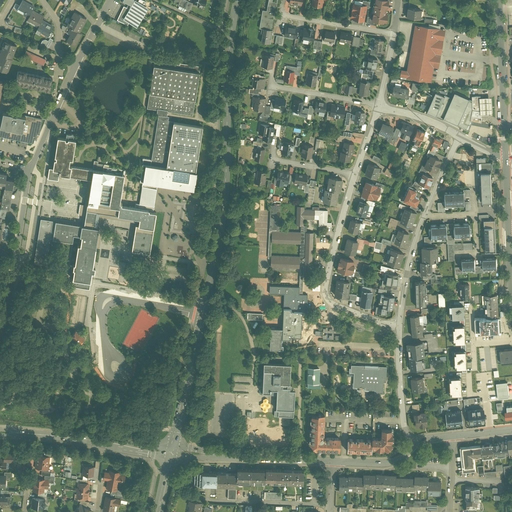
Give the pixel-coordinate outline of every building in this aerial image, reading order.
[(72,0),(68,8),(73,11),(79,1),(77,0),(72,0)] [(146,2),(142,0),(122,0),(121,2),(128,5),(126,8),(123,7),(117,20),(126,24),(128,20),(138,27),(149,8),(145,5),(146,2)] [(188,1),(184,0),(181,0),(179,6),(186,10),(188,2),(188,1)] [(268,0),(267,12),(270,12),(272,12),(272,13),(274,13),(275,7),(276,7),(277,0),(268,0)] [(384,0),(376,0),(376,3),(375,4),(374,8),(385,9),(386,7),(387,7),(388,1),(384,0)] [(34,7),(23,1),(19,8),(26,11),(25,12),(26,12),(24,15),(28,17),(32,10),(34,7)] [(362,5),(354,4),(354,6),(353,5),(351,17),(352,17),(352,19),(364,21),(366,8),(366,6),(362,5)] [(374,8),(369,7),(374,8),(373,18),(372,19),(379,21),(379,22),(383,22),(383,21),(386,22),(387,14),(385,14),(385,9),(374,8)] [(421,10),(408,8),(407,17),(420,19),(420,18),(419,18),(420,10),(421,10)] [(44,17),(32,10),(28,17),(28,18),(39,25),(42,20),(44,17)] [(267,12),(263,11),(262,15),(271,16),(271,20),(273,20),(274,13),(272,13),(272,12),(270,12),(267,12)] [(75,12),(68,26),(71,27),(79,32),(86,19),(75,12)] [(271,20),(261,19),(260,28),(263,29),(271,30),(273,20),(271,20)] [(49,26),(41,22),(42,20),(39,25),(35,32),(39,35),(41,31),(48,35),(47,36),(50,38),(53,33),(50,32),(53,27),(49,24),(49,26)] [(420,26),(415,26),(414,30),(414,31),(413,38),(412,45),(412,46),(411,52),(410,52),(410,53),(409,59),(408,65),(408,66),(407,72),(407,73),(401,72),(400,77),(408,78),(415,79),(414,79),(415,80),(415,79),(421,80),(421,81),(422,81),(428,82),(429,82),(430,82),(431,81),(431,80),(432,74),(432,73),(433,68),(433,67),(438,68),(439,62),(439,61),(442,49),(442,48),(442,45),(443,39),(442,37),(439,36),(439,34),(440,34),(441,30),(440,29),(440,27),(429,25),(428,27),(421,26),(420,26)] [(79,32),(71,27),(68,33),(71,34),(67,41),(75,45),(81,33),(79,32)] [(298,29),(286,27),(284,36),(296,38),(298,29)] [(271,30),(263,29),(261,42),(270,44),(272,30),(271,30)] [(314,31),(304,29),(302,40),(313,41),(314,31)] [(335,34),(326,32),(325,36),(324,36),(324,40),(334,42),(335,34)] [(351,34),(341,32),(339,41),(350,43),(351,34)] [(383,40),(375,39),(374,45),(373,45),(372,50),(382,51),(383,40)] [(16,46),(5,41),(0,54),(1,55),(11,59),(16,46)] [(46,60),(26,51),(24,56),(43,65),(46,60)] [(11,59),(1,55),(0,57),(0,69),(7,72),(12,59),(11,59)] [(268,56),(263,55),(263,59),(264,60),(263,66),(262,66),(267,67),(267,68),(272,69),(272,65),(273,61),(274,57),(270,56),(268,56)] [(377,59),(368,57),(366,67),(375,69),(377,59)] [(200,73),(154,65),(146,109),(157,111),(157,109),(167,110),(167,112),(192,117),(200,73)] [(297,67),(287,65),(286,71),(285,71),(284,81),(292,82),(294,74),(296,75),(297,67)] [(317,73),(308,71),(307,80),(306,83),(306,84),(315,86),(317,73)] [(32,87),(35,75),(18,72),(16,83),(32,87)] [(260,75),(253,73),(252,78),(253,78),(253,82),(255,82),(255,87),(257,87),(261,88),(264,88),(265,82),(264,82),(265,76),(260,76),(260,75)] [(35,75),(32,87),(50,90),(52,79),(35,75)] [(361,81),(359,88),(352,87),(353,86),(346,85),(342,84),(341,90),(345,91),(345,93),(349,94),(349,92),(351,92),(369,95),(370,90),(368,90),(370,82),(366,81),(365,82),(361,81)] [(391,95),(399,97),(401,87),(393,85),(391,95)] [(409,89),(401,87),(399,97),(406,99),(409,89)] [(445,96),(436,92),(428,111),(437,115),(445,96)] [(470,97),(456,92),(445,117),(459,123),(470,97)] [(472,113),(481,115),(480,98),(479,96),(472,97),(472,113)] [(266,99),(253,97),(253,101),(255,101),(254,110),(264,111),(266,99)] [(493,115),(492,97),(486,98),(480,98),(481,115),(482,115),(486,115),(493,115)] [(286,100),(275,98),(275,100),(274,108),(281,109),(281,110),(284,110),(286,100)] [(306,102),(296,100),(295,109),(305,110),(306,102)] [(326,104),(316,102),(315,109),(318,109),(318,111),(324,112),(326,104)] [(345,107),(332,105),(330,116),(343,118),(345,107)] [(158,116),(166,117),(167,112),(167,110),(157,109),(157,111),(156,115),(158,116)] [(12,128),(14,114),(3,111),(0,126),(12,128)] [(365,112),(356,111),(354,122),(363,123),(363,120),(365,120),(365,116),(364,116),(365,112)] [(481,115),(472,113),(470,121),(481,123),(482,115),(481,115)] [(14,114),(12,128),(23,131),(26,116),(14,114)] [(42,119),(26,116),(23,131),(12,128),(0,126),(0,135),(32,142),(33,138),(35,138),(36,133),(39,134),(42,119)] [(166,117),(158,116),(151,160),(151,164),(197,171),(203,127),(168,121),(168,117),(166,117)] [(413,127),(403,122),(402,122),(400,126),(402,127),(400,130),(402,131),(400,136),(407,140),(409,136),(406,135),(407,133),(409,135),(413,127)] [(385,123),(384,124),(383,123),(379,132),(388,137),(389,137),(391,131),(393,128),(388,126),(387,124),(385,123)] [(394,132),(391,139),(395,141),(399,132),(398,132),(399,129),(396,128),(394,132)] [(273,131),(265,129),(264,132),(263,140),(267,140),(271,141),(272,141),(273,131)] [(425,132),(417,129),(412,140),(414,141),(412,147),(417,149),(425,132)] [(432,135),(425,132),(417,149),(422,151),(423,148),(422,148),(423,145),(422,145),(424,141),(429,144),(432,135)] [(66,138),(58,137),(55,157),(56,157),(56,159),(54,159),(53,169),(49,168),(47,179),(58,181),(59,174),(70,176),(72,166),(69,166),(70,159),(73,159),(76,140),(68,139),(68,140),(65,140),(66,138)] [(442,140),(435,137),(432,144),(434,145),(439,147),(442,140)] [(293,143),(284,142),(282,153),(291,155),(293,143)] [(350,143),(345,142),(343,152),(350,153),(352,154),(354,143),(350,143)] [(407,145),(401,142),(398,149),(403,152),(407,145)] [(313,147),(303,145),(301,157),(311,158),(313,147)] [(265,149),(256,148),(255,160),(259,161),(258,161),(261,162),(261,161),(263,161),(265,149)] [(350,153),(343,152),(341,152),(340,160),(349,161),(350,153)] [(382,159),(374,155),(372,159),(379,164),(382,159)] [(433,157),(430,156),(430,157),(429,160),(428,159),(425,166),(429,168),(429,169),(435,172),(437,168),(439,163),(440,161),(433,157)] [(157,183),(194,189),(197,171),(151,164),(151,160),(140,158),(139,168),(142,168),(140,181),(143,181),(157,183)] [(94,161),(93,169),(103,171),(104,165),(98,164),(98,161),(94,161)] [(492,162),(485,162),(476,163),(476,170),(485,170),(485,172),(487,172),(487,170),(492,170),(492,167),(493,167),(492,162)] [(374,166),(368,164),(365,175),(376,178),(379,167),(376,166),(376,167),(374,166)] [(93,169),(72,166),(70,176),(91,179),(87,205),(86,210),(102,213),(108,214),(118,215),(140,219),(139,225),(136,225),(132,251),(140,252),(140,250),(142,251),(142,252),(150,253),(156,212),(153,212),(149,211),(149,210),(139,208),(139,204),(135,203),(134,207),(122,205),(122,203),(120,203),(125,170),(104,166),(104,165),(103,171),(93,169)] [(266,172),(263,172),(263,171),(258,171),(257,179),(255,178),(254,183),(264,184),(266,172)] [(282,172),(278,171),(276,184),(282,185),(283,182),(287,183),(289,174),(282,172)] [(485,172),(481,172),(482,184),(479,184),(480,196),(482,196),(482,198),(481,198),(481,202),(492,202),(492,182),(492,178),(491,178),(491,172),(487,172),(485,172)] [(425,174),(422,173),(422,174),(421,177),(421,178),(419,183),(419,184),(421,185),(428,188),(430,184),(432,180),(431,180),(432,178),(425,174)] [(307,176),(296,174),(295,176),(295,179),(294,183),(305,185),(306,185),(306,184),(307,176)] [(342,180),(331,178),(330,183),(328,183),(327,190),(338,192),(340,192),(342,180)] [(14,181),(6,180),(4,186),(3,193),(11,194),(12,194),(14,181)] [(157,183),(143,181),(139,204),(139,208),(149,210),(149,211),(153,212),(157,183)] [(375,185),(366,182),(364,187),(363,190),(362,195),(372,198),(373,197),(376,198),(378,194),(380,194),(378,193),(380,188),(380,187),(375,185)] [(412,187),(409,186),(402,201),(406,203),(406,202),(411,205),(416,207),(416,206),(419,199),(415,197),(413,196),(413,195),(415,196),(417,193),(415,192),(416,190),(416,189),(412,187)] [(327,190),(325,189),(324,196),(326,196),(325,202),(336,204),(338,192),(327,190)] [(463,192),(443,193),(444,206),(464,205),(463,197),(463,192)] [(11,194),(3,193),(1,209),(8,210),(11,194)] [(366,204),(359,202),(356,213),(365,216),(369,205),(366,204)] [(319,210),(315,210),(312,210),(304,210),(304,207),(297,206),(296,225),(301,226),(300,232),(272,231),(272,242),(300,243),(299,257),(271,255),(271,267),(271,266),(299,267),(299,268),(299,266),(305,266),(305,268),(312,268),(311,268),(311,257),(312,257),(312,252),(312,242),(313,242),(313,233),(306,232),(307,225),(303,225),(304,219),(319,219),(319,226),(327,227),(327,223),(331,223),(327,223),(327,211),(319,210)] [(406,209),(405,209),(405,210),(404,213),(405,214),(403,219),(402,219),(400,222),(409,225),(410,222),(412,223),(414,218),(416,213),(406,209)] [(86,210),(85,217),(84,226),(99,228),(102,213),(86,210)] [(398,221),(391,218),(389,224),(396,226),(398,221)] [(50,238),(53,238),(55,221),(40,219),(33,263),(46,265),(50,238)] [(362,223),(351,220),(348,231),(360,234),(362,223)] [(489,220),(484,220),(484,221),(486,221),(486,224),(484,224),(484,228),(485,228),(485,231),(485,235),(486,235),(487,238),(485,238),(485,242),(487,242),(487,245),(485,245),(485,249),(487,249),(487,252),(486,252),(496,252),(495,220),(489,220)] [(84,226),(55,221),(53,238),(72,241),(73,234),(84,236),(82,246),(78,246),(72,286),(90,289),(92,273),(96,274),(97,267),(93,266),(99,228),(84,226)] [(469,224),(453,225),(454,235),(454,238),(454,239),(454,238),(457,238),(457,239),(466,239),(466,237),(469,237),(469,239),(470,239),(470,237),(470,233),(471,233),(471,227),(469,227),(469,224)] [(446,225),(430,226),(430,229),(429,230),(429,235),(430,235),(430,237),(431,239),(431,241),(431,239),(434,239),(434,240),(443,240),(443,239),(446,238),(446,240),(447,240),(447,238),(447,236),(446,229),(446,225)] [(408,234),(399,230),(394,243),(404,246),(408,234)] [(454,235),(447,236),(447,238),(447,240),(446,240),(447,244),(453,244),(454,244),(454,239),(454,238),(454,235)] [(364,240),(357,238),(356,242),(357,242),(356,248),(362,249),(364,240)] [(356,242),(348,240),(344,252),(354,254),(356,248),(357,242),(356,242)] [(381,243),(376,241),(374,248),(380,250),(382,243),(381,243)] [(436,248),(422,248),(423,262),(432,262),(438,262),(438,261),(436,261),(436,258),(437,258),(437,252),(436,252),(436,248)] [(403,253),(391,250),(387,263),(399,267),(403,253)] [(353,261),(345,259),(340,258),(340,262),(339,261),(338,266),(338,267),(338,270),(338,271),(339,271),(343,272),(342,273),(343,273),(343,272),(349,273),(350,273),(350,271),(352,271),(353,271),(354,265),(352,265),(353,261)] [(497,258),(483,258),(483,266),(483,270),(484,270),(497,269),(497,258)] [(475,259),(461,260),(461,267),(462,271),(475,270),(476,270),(475,266),(475,259)] [(432,262),(423,262),(420,262),(420,271),(420,274),(432,274),(432,262)] [(370,265),(364,264),(361,273),(368,274),(370,265)] [(394,269),(381,265),(380,269),(380,271),(381,271),(381,270),(384,271),(382,286),(385,286),(385,285),(391,286),(396,287),(396,286),(396,285),(396,283),(396,282),(398,274),(393,274),(394,269)] [(346,281),(337,280),(335,296),(345,297),(345,296),(347,296),(348,294),(349,283),(349,282),(346,281)] [(425,282),(415,283),(415,295),(425,294),(425,282)] [(469,284),(459,285),(460,298),(469,298),(469,284)] [(299,287),(270,286),(269,294),(284,294),(283,308),(302,309),(302,312),(307,312),(307,295),(299,294),(299,287)] [(371,292),(361,290),(361,295),(362,296),(362,299),(362,302),(361,302),(360,306),(369,307),(371,297),(370,297),(370,295),(371,292)] [(425,294),(415,295),(415,306),(425,306),(425,294)] [(394,297),(383,295),(381,295),(379,303),(382,303),(382,307),(376,306),(375,312),(377,313),(377,314),(378,313),(379,313),(378,314),(386,315),(387,311),(386,311),(387,308),(392,309),(394,297)] [(486,306),(498,306),(498,304),(497,295),(486,295),(486,306)] [(463,305),(451,305),(452,318),(463,318),(463,305)] [(498,306),(486,306),(487,318),(498,318),(498,307),(498,306)] [(302,309),(283,308),(282,329),(282,339),(290,339),(290,337),(301,337),(302,312),(302,309)] [(421,314),(415,315),(414,316),(410,317),(411,325),(421,324),(423,324),(422,315),(421,314)] [(487,318),(475,319),(476,335),(501,333),(501,318),(498,318),(487,318)] [(421,324),(411,325),(412,336),(422,335),(421,324)] [(464,325),(452,326),(453,344),(465,344),(464,325)] [(282,329),(271,328),(270,333),(271,333),(270,349),(283,350),(283,345),(281,345),(282,341),(282,339),(282,329)] [(75,331),(71,336),(80,344),(84,338),(75,331)] [(424,353),(423,352),(424,352),(423,343),(408,345),(409,354),(417,353),(418,354),(424,353)] [(511,349),(499,351),(501,364),(511,362),(511,349)] [(465,350),(453,351),(454,370),(466,369),(465,350)] [(421,357),(409,358),(409,363),(410,363),(410,365),(410,370),(421,369),(420,361),(421,361),(421,357)] [(291,364),(264,363),(262,395),(277,395),(276,410),(276,411),(278,411),(278,416),(282,417),(290,417),(294,417),(294,397),(291,397),(291,393),(289,393),(289,388),(290,388),(291,388),(292,387),(292,386),(292,385),(291,384),(290,384),(291,364)] [(386,367),(351,365),(351,369),(350,369),(350,373),(354,373),(354,384),(353,383),(353,388),(356,388),(357,387),(360,387),(360,386),(365,386),(365,391),(368,391),(368,390),(374,390),(374,394),(378,395),(378,393),(383,394),(383,382),(385,382),(386,367)] [(320,369),(308,368),(307,383),(319,384),(320,369)] [(422,377),(411,379),(413,391),(419,391),(424,391),(423,386),(422,382),(423,382),(422,377)] [(460,377),(449,377),(449,396),(461,395),(460,377)] [(508,382),(496,383),(498,399),(509,398),(508,382)] [(483,410),(468,412),(470,424),(484,423),(483,410)] [(461,411),(445,412),(446,426),(463,424),(461,411)] [(420,413),(415,414),(416,419),(415,419),(415,422),(416,422),(416,426),(420,426),(425,426),(425,425),(427,425),(426,413),(425,413),(425,414),(420,414),(420,413)] [(311,435),(322,437),(322,435),(323,435),(324,427),(323,427),(323,425),(324,425),(324,415),(318,415),(318,417),(312,416),(311,435)] [(391,430),(381,430),(381,437),(380,439),(372,438),(372,440),(372,448),(375,448),(375,449),(384,450),(384,449),(385,449),(386,451),(389,448),(390,448),(393,445),(391,443),(391,442),(392,442),(392,434),(391,434),(391,430)] [(322,437),(311,435),(311,444),(316,450),(324,450),(324,439),(322,437)] [(324,439),(324,450),(339,451),(340,439),(334,438),(334,439),(331,439),(331,438),(326,438),(326,439),(324,439)] [(359,452),(360,440),(348,439),(347,451),(359,452)] [(360,440),(359,452),(371,452),(372,448),(372,440),(360,440)] [(505,442),(499,443),(499,444),(493,444),(494,455),(498,455),(498,456),(506,455),(506,454),(509,453),(508,442),(505,442)] [(493,444),(481,446),(483,456),(483,460),(487,459),(487,458),(489,458),(489,461),(488,461),(489,467),(493,466),(492,460),(491,458),(495,457),(494,455),(493,444)] [(481,446),(460,448),(461,456),(461,460),(462,460),(463,473),(476,471),(474,457),(483,456),(481,446)] [(94,467),(84,466),(83,474),(86,474),(86,475),(93,476),(94,467)] [(240,469),(237,469),(237,473),(237,483),(250,484),(251,482),(251,470),(248,470),(244,470),(240,469)] [(283,470),(266,469),(266,470),(265,482),(282,483),(283,470)] [(266,470),(251,470),(251,482),(265,483),(265,482),(266,470)] [(292,483),(293,470),(283,470),(282,483),(292,483)] [(293,470),(292,483),(303,484),(304,471),(293,470)] [(119,473),(110,471),(110,474),(105,473),(104,479),(109,480),(107,488),(116,490),(117,485),(115,485),(115,484),(116,483),(117,481),(122,482),(123,477),(119,476),(119,473)] [(217,473),(195,472),(194,485),(216,486),(217,473)] [(237,473),(217,473),(216,486),(217,486),(217,484),(223,485),(223,486),(228,486),(228,485),(236,485),(236,486),(237,483),(237,473)] [(384,475),(376,475),(376,476),(375,488),(384,488),(384,475)] [(397,476),(384,475),(384,488),(396,489),(397,478),(397,476)] [(348,477),(339,477),(339,491),(347,491),(348,489),(347,489),(348,477)] [(357,477),(348,477),(347,489),(348,489),(356,490),(356,477),(357,477)] [(407,478),(397,478),(396,490),(407,490),(407,489),(407,478)] [(415,479),(407,478),(407,489),(414,490),(414,488),(415,479)] [(44,480),(35,480),(34,485),(33,491),(39,491),(39,490),(43,491),(43,488),(48,488),(48,481),(44,481),(44,480)] [(441,482),(429,481),(428,488),(428,494),(429,494),(429,493),(433,493),(433,492),(436,492),(436,494),(441,494),(441,482)] [(87,484),(79,483),(79,485),(78,486),(78,490),(88,492),(89,490),(88,489),(88,484),(87,484)] [(216,487),(207,487),(207,493),(210,493),(210,496),(215,496),(216,487)] [(480,488),(466,488),(465,499),(466,499),(477,500),(479,500),(480,488)] [(236,489),(228,489),(228,499),(236,499),(236,489)] [(88,492),(78,490),(77,495),(78,496),(78,498),(85,499),(87,499),(87,493),(88,494),(88,492)] [(194,494),(181,491),(180,494),(187,496),(187,499),(193,500),(194,494)] [(115,499),(107,497),(106,501),(107,501),(106,505),(105,504),(103,510),(111,511),(113,511),(114,505),(120,506),(121,500),(115,499)] [(45,500),(33,498),(32,507),(44,509),(44,506),(45,505),(46,504),(45,502),(44,502),(45,500)] [(477,500),(466,499),(466,511),(477,511),(477,500)] [(199,511),(201,503),(189,501),(189,505),(190,506),(189,511),(199,511)]
